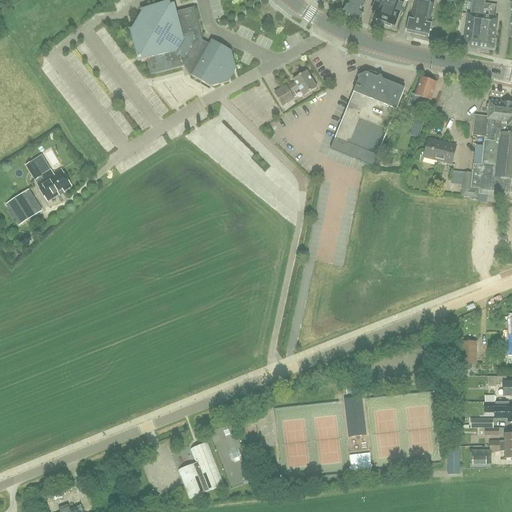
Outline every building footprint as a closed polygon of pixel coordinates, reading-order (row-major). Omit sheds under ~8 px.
[(350,0),(343,12),(358,21),(364,13),(360,11),(366,0),(350,0)] [(377,0),(374,11),(378,12),(376,18),(377,18),(375,22),(391,28),(392,24),(394,24),(398,12),(399,12),(401,4),(402,0),(377,0)] [(229,82),(236,69),(232,51),(212,40),(209,45),(205,43),(202,41),(203,41),(202,39),(194,7),(177,11),(174,1),(170,2),(140,10),(140,11),(141,11),(141,12),(132,28),(130,29),(130,28),(129,28),(137,59),(138,62),(147,59),(151,75),(182,67),(187,65),(188,69),(190,75),(211,87),(229,82)] [(406,33),(428,38),(432,23),(430,23),(434,5),(416,1),(412,18),(410,18),(406,33)] [(468,15),(464,46),(479,48),(485,4),(472,2),(470,15),(468,15)] [(485,4),(479,48),(494,50),(498,19),(496,18),(497,6),(485,4)] [(436,59),(438,52),(409,44),(407,52),(436,59)] [(304,96),(317,89),(307,72),(294,79),(296,83),(287,88),(286,86),(275,93),(282,105),(294,99),(290,93),(299,88),(304,96)] [(340,125),(341,125),(335,138),(330,150),(365,164),(373,167),(377,156),(378,156),(405,89),(383,80),(383,81),(382,79),(372,75),(369,76),(368,73),(367,73),(368,76),(362,78),(359,80),(340,125)] [(421,78),(416,96),(412,95),(409,105),(413,106),(413,108),(417,109),(419,108),(423,109),(425,104),(429,105),(430,101),(436,83),(421,78)] [(471,188),(510,193),(511,180),(511,179),(511,103),(507,103),(503,102),(503,103),(489,102),(489,104),(487,105),(486,113),(488,115),(488,118),(475,116),(473,135),(485,137),(482,166),(473,165),(472,174),(471,188)] [(452,165),(456,147),(428,140),(424,158),(452,165)] [(34,162),(31,163),(26,166),(35,181),(43,177),(34,162)] [(47,201),(72,187),(61,170),(37,185),(47,201)] [(471,188),(472,174),(464,173),(461,197),(478,199),(479,190),(471,189),(471,188)] [(15,219),(33,207),(24,193),(6,205),(15,219)] [(31,237),(20,235),(19,242),(30,244),(31,237)] [(460,366),(477,366),(477,342),(460,342),(460,366)] [(503,397),(511,396),(511,382),(507,383),(507,377),(488,377),(488,388),(496,387),(496,386),(500,386),(500,383),(503,383),(503,397)] [(358,385),(346,387),(347,395),(359,393),(358,385)] [(351,437),(364,436),(359,398),(347,399),(351,437)] [(496,403),(495,403),(495,418),(508,418),(508,423),(511,422),(511,408),(508,408),(508,403),(496,403)] [(479,428),(479,429),(484,429),(485,429),(493,429),(493,428),(493,419),(479,420),(479,428)] [(490,447),(511,446),(511,433),(505,434),(505,441),(500,441),(490,442),(490,447)] [(225,485),(208,443),(190,450),(196,464),(178,471),(185,487),(189,499),(225,485)] [(511,446),(490,447),(490,452),(501,452),(505,452),(506,459),(511,458),(511,446)] [(448,474),(460,474),(460,448),(448,448),(448,471),(448,474)] [(473,465),(486,465),(486,450),(473,451),(473,465)] [(241,452),(233,454),(235,462),(243,460),(241,452)] [(96,511),(85,482),(37,501),(41,511),(96,511)]
